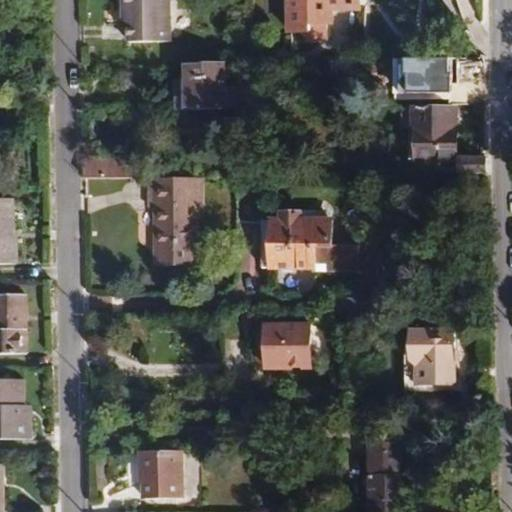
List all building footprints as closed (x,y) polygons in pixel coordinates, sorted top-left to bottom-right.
[(169,42),(168,0),(121,0),(122,12),(128,12),(128,22),(128,42),(169,42)] [(356,8),(356,0),(284,0),(285,33),(303,34),(304,41),(325,41),(325,8),(356,8)] [(225,110),(225,64),(184,64),(185,82),(186,111),(225,110)] [(186,111),(185,82),(174,82),(174,110),(186,111)] [(455,161),(453,106),(413,107),(414,162),(455,161)] [(230,122),(230,166),(253,166),(252,122),(230,122)] [(135,179),(135,159),(85,160),(85,179),(135,179)] [(483,175),(483,160),(458,160),(458,175),(483,175)] [(197,266),(197,208),(202,208),(202,178),(149,179),(149,209),(155,209),(156,266),(197,266)] [(14,201),(0,201),(0,265),(16,265),(14,201)] [(331,247),(331,221),(301,220),(301,214),(280,214),(280,221),(270,222),(271,269),(356,269),(356,247),(331,247)] [(271,269),(270,222),(261,222),(261,269),(271,269)] [(0,356),(27,356),(28,297),(0,296),(0,356)] [(376,314),(375,298),(335,299),(335,314),(376,314)] [(309,327),(267,327),(268,371),(310,371),(309,327)] [(411,330),(412,387),(453,387),(453,330),(411,330)] [(0,441),(32,441),(32,422),(25,422),(25,408),(25,383),(0,382),(0,441)] [(402,511),(402,477),(399,477),(398,446),(369,446),(369,511),(402,511)] [(182,500),(182,452),(139,453),(139,476),(144,476),(144,485),(144,500),(182,500)]
